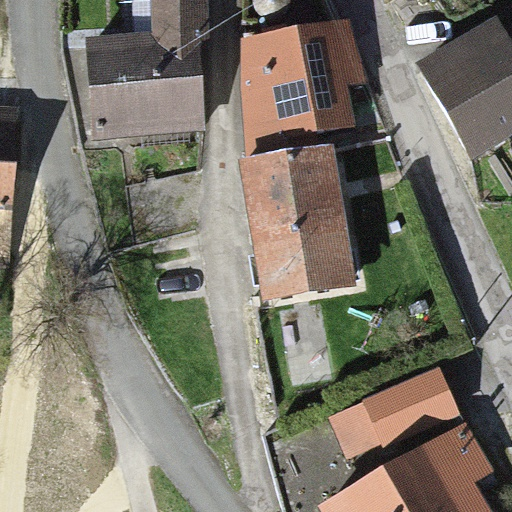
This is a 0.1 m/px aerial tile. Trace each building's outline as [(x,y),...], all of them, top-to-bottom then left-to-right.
[(177,0),(153,1),(156,55),(177,54),(196,53),(193,0),(177,0)] [(489,38),(417,77),(466,166),(511,140),(511,39),(495,49),(489,38)] [(334,41),(228,62),(252,181),(322,167),(344,163),(331,95),(344,92),(334,41)] [(100,58),(105,151),(181,147),(177,54),(156,55),(100,58)] [(349,301),(322,167),(252,181),(230,185),(256,319),(349,301)] [(429,385),(350,423),(374,473),(453,435),(429,385)] [(47,413),(0,427),(0,511),(61,511),(76,508),(47,413)] [(459,447),(341,511),(468,511),(461,499),(482,488),(459,447)]
